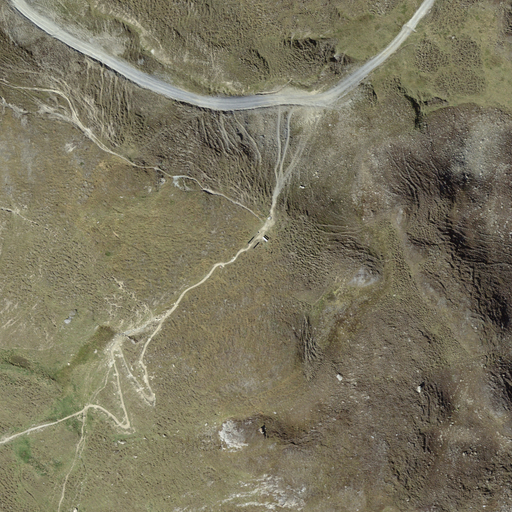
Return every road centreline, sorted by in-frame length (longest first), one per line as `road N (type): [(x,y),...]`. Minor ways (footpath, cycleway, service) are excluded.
road 1 (track): [(297,96),(195,101),(5,0)]
road 2 (track): [(427,0),(396,43),(319,94),(297,96)]
